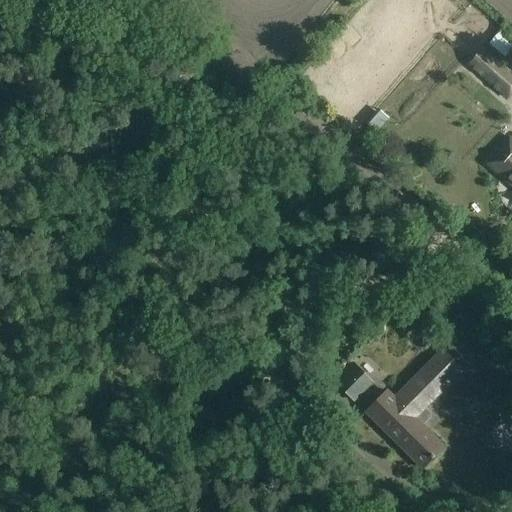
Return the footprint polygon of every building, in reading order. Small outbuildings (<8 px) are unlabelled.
[(506,57),(511,50),(511,45),(498,33),(490,44),(506,57)] [(469,65),(485,78),(507,98),(511,91),(511,75),(498,63),(482,50),(469,65)] [(388,120),(378,110),(367,123),(378,132),(388,120)] [(511,141),(489,166),(511,186),(511,141)] [(427,410),(465,372),(446,354),(399,401),(391,394),(369,416),(424,471),(446,449),(424,427),(431,420),(431,417),(431,414),(427,410)] [(335,383),(354,402),(373,384),(354,365),(335,383)]
